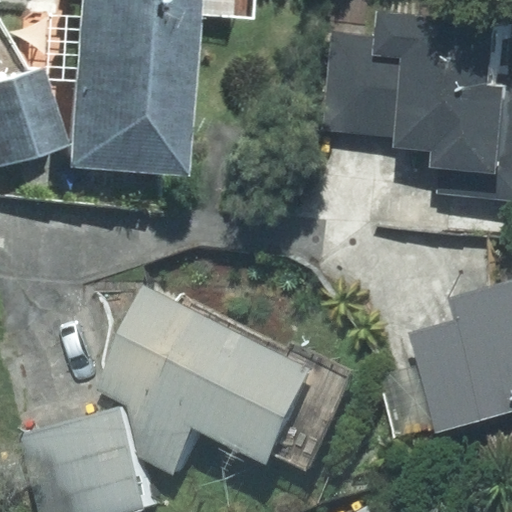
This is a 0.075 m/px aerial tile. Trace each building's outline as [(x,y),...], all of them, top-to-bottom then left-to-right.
[(67,0),(54,166),(164,175),(178,0),(67,0)] [(511,197),(511,72),(506,72),(511,18),(390,6),(387,36),(338,32),(328,127),(407,135),(407,143),(447,147),(443,191),(511,197)] [(0,73),(0,159),(53,144),(30,65),(0,73)] [(444,429),(511,411),(511,278),(457,293),(463,317),(418,329),(444,429)] [(325,361),(152,283),(104,388),(135,403),(148,457),(183,472),(205,424),(281,458),(325,361)] [(129,404),(31,430),(52,511),(138,511),(157,507),(129,404)]
